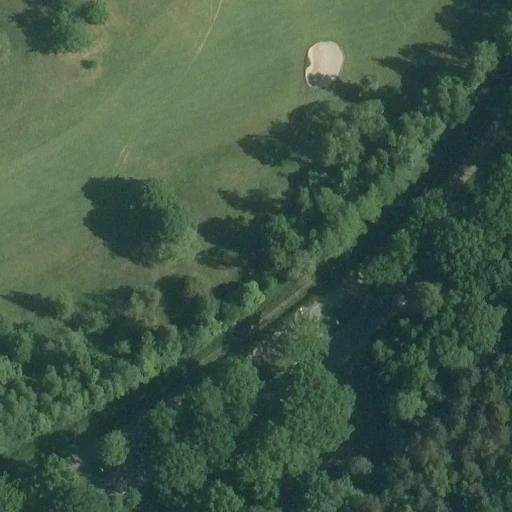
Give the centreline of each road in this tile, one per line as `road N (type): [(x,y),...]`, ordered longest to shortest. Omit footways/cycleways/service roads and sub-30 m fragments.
road 1 (tertiary): [(329,352),(231,419),(60,511)]
road 2 (tertiary): [(511,170),(329,352)]
road 3 (unclassified): [(260,511),(337,469),(365,424),(329,352)]
